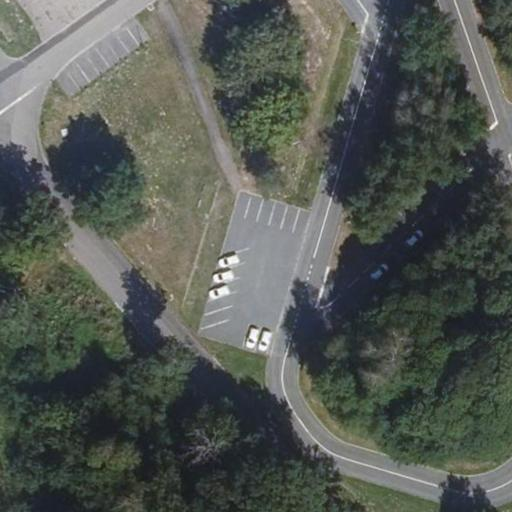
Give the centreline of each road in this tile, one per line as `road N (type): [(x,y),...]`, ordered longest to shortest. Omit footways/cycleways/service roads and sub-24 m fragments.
road 1 (unclassified): [(322,511),(37,186),(0,101)]
road 2 (unclassified): [(511,481),(464,490),(329,455),(312,442),(282,384),(308,286)]
road 3 (unclassified): [(308,286),(384,17)]
road 4 (unclassified): [(308,286),(349,289),(504,138)]
road 5 (unclassified): [(454,0),(504,138)]
